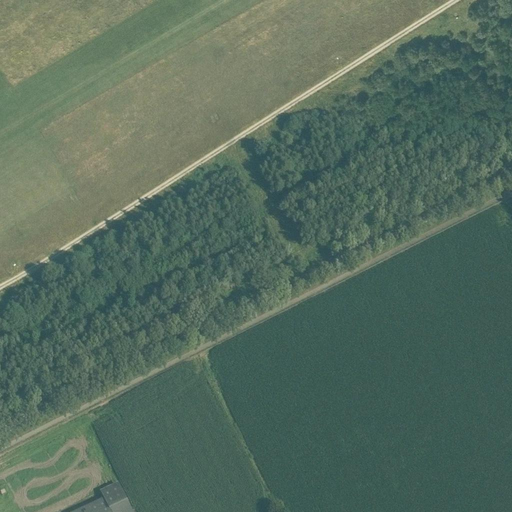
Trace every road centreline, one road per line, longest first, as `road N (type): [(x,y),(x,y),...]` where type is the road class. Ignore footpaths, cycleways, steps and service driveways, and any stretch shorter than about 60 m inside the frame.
road 1 (track): [(457,0),(0,287)]
road 2 (track): [(241,137),(313,274)]
